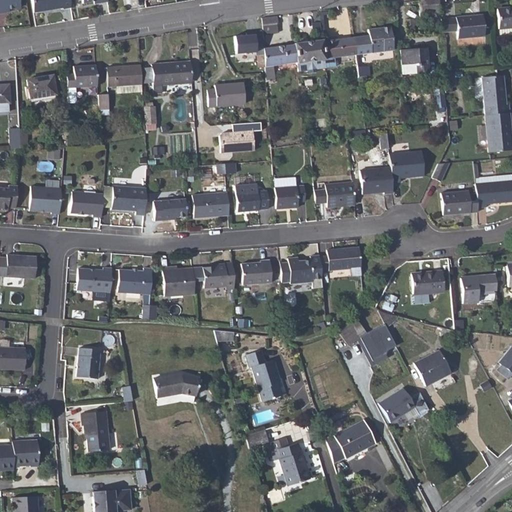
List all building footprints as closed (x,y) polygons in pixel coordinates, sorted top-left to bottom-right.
[(0,0),(0,13),(1,14),(0,11),(6,10),(17,9),(15,0),(0,0)] [(28,0),(31,14),(60,9),(60,11),(68,9),(66,0),(28,0)] [(438,0),(433,0),(419,1),(420,21),(439,18),(438,9),(439,9),(438,0)] [(511,8),(498,10),(500,37),(511,35),(511,8)] [(262,19),(263,33),(279,32),(278,17),(262,19)] [(481,17),(441,20),(441,30),(441,31),(455,30),(456,40),(483,38),(481,17)] [(369,36),(354,38),(357,56),(368,54),(394,51),(391,28),(368,31),(369,36)] [(354,38),(322,42),(325,60),(357,56),(354,38)] [(295,44),(295,45),(297,64),(297,65),(298,65),(298,70),(304,70),(304,64),(315,63),(315,69),(316,72),(325,71),(325,60),(322,42),(322,41),(295,44)] [(295,45),(264,49),(265,68),(266,83),(273,83),(272,67),(297,64),(295,45)] [(426,48),(400,50),(401,64),(416,64),(417,73),(428,72),(426,48)] [(368,54),(357,56),(358,67),(368,66),(369,66),(368,54)] [(173,62),(151,63),(151,67),(152,80),(153,85),(161,84),(191,82),(190,64),(173,65),(173,62)] [(107,85),(117,84),(141,83),(141,81),(140,68),(140,64),(106,66),(107,85)] [(95,65),(73,66),(73,73),(66,74),(66,87),(67,102),(74,102),(75,100),(75,87),(97,86),(95,65)] [(368,66),(358,67),(360,81),(366,80),(366,76),(370,76),(368,66)] [(151,67),(140,68),(141,81),(152,80),(151,67)] [(455,88),(454,71),(445,72),(446,89),(455,88)] [(52,76),(27,81),(29,99),(55,94),(52,76)] [(482,77),(485,115),(508,112),(507,104),(505,104),(504,91),(502,91),(501,76),(482,77)] [(141,83),(117,84),(117,92),(142,91),(141,83)] [(161,84),(153,85),(153,93),(161,92),(161,84)] [(215,89),(207,90),(208,107),(245,105),(244,84),(215,86),(215,89)] [(8,85),(0,85),(0,103),(9,103),(8,85)] [(443,92),(435,92),(437,107),(438,107),(438,111),(444,110),(444,106),(445,106),(443,92)] [(106,94),(97,94),(98,113),(108,113),(106,94)] [(156,129),(156,105),(145,105),(145,129),(156,129)] [(508,112),(485,115),(488,151),(511,149),(510,131),(508,131),(507,121),(509,120),(508,112)] [(7,140),(7,149),(18,148),(20,148),(19,128),(6,128),(7,140)] [(220,154),(254,152),(253,132),(222,134),(219,137),(220,154)] [(386,133),(379,134),(381,149),(388,149),(386,133)] [(420,153),(388,156),(390,167),(391,185),(400,184),(400,179),(423,177),(420,153)] [(439,164),(432,178),(441,182),(449,163),(439,164)] [(234,164),(224,165),(225,175),(235,174),(234,164)] [(217,175),(225,175),(224,165),(217,165),(217,175)] [(391,185),(390,167),(359,170),(362,195),(383,193),(384,195),(392,194),(391,185)] [(475,179),(475,185),(476,194),(477,210),(486,209),(486,206),(511,203),(511,182),(493,184),(493,178),(475,179)] [(304,203),(303,187),(295,188),(294,179),(272,181),(273,189),(275,211),(296,210),(296,203),(304,203)] [(326,192),(314,193),(315,205),(327,204),(327,209),(342,207),(342,204),(354,203),(353,184),(325,186),(326,192)] [(7,207),(15,208),(17,185),(8,185),(8,188),(0,187),(0,209),(6,210),(7,207)] [(235,187),(235,194),(237,213),(258,212),(259,210),(266,210),(265,192),(256,193),(255,185),(235,187)] [(50,214),(58,214),(60,187),(30,186),(28,210),(50,212),(50,214)] [(135,215),(143,216),(146,190),(112,187),(112,190),(111,208),(111,210),(135,212),(135,215)] [(103,194),(102,208),(111,208),(112,190),(103,189),(103,194)] [(477,210),(476,194),(469,195),(468,190),(441,192),(443,215),(477,213),(477,210)] [(92,216),(101,217),(102,208),(103,194),(71,191),(70,213),(92,214),(92,216)] [(228,216),(226,193),(192,196),(194,219),(228,216)] [(170,221),(170,218),(174,218),(186,217),(184,200),(153,203),(154,222),(170,221)] [(320,274),(329,273),(360,271),(358,249),(327,252),(328,258),(319,259),(319,269),(320,274)] [(0,257),(0,276),(13,277),(33,279),(35,256),(19,255),(19,257),(15,257),(15,255),(6,254),(6,257),(0,257)] [(319,258),(308,259),(308,263),(309,270),(319,269),(319,259),(319,258)] [(286,264),(278,265),(279,285),(288,285),(288,286),(310,285),(311,291),(321,290),(320,274),(319,269),(309,270),(308,263),(297,264),(296,260),(286,261),(286,264)] [(260,264),(240,265),(241,286),(270,285),(268,262),(260,262),(260,264)] [(223,266),(215,267),(215,268),(210,268),(202,269),(203,289),(224,288),(224,291),(233,290),(231,264),(223,265),(223,266)] [(75,291),(109,293),(111,269),(101,269),(101,271),(77,269),(75,291)] [(136,272),(132,271),(118,270),(116,293),(148,295),(150,269),(143,269),(142,272),(136,272)] [(171,274),(171,269),(162,270),(164,298),(193,296),(191,270),(177,271),(176,271),(173,274),(171,274)] [(442,273),(413,276),(414,296),(444,293),(442,273)] [(497,291),(496,275),(477,277),(477,278),(462,279),(464,304),(480,303),(479,292),(497,291)] [(146,320),(153,320),(154,307),(147,306),(146,320)] [(387,314),(383,312),(387,321),(391,329),(400,324),(404,319),(387,314)] [(358,314),(341,330),(355,344),(371,328),(358,314)] [(0,346),(0,369),(5,369),(7,368),(10,368),(10,370),(23,370),(24,348),(0,346)] [(503,366),(498,371),(508,380),(511,375),(511,348),(500,364),(503,366)] [(77,360),(75,377),(95,379),(97,366),(98,351),(78,349),(77,360)] [(262,351),(247,355),(251,369),(253,368),(264,403),(284,396),(278,380),(280,379),(274,361),(266,363),(262,351)] [(417,366),(429,388),(454,374),(443,352),(417,366)] [(181,374),(153,379),(156,397),(181,394),(197,396),(200,378),(181,374)] [(124,403),(132,402),(129,387),(122,388),(124,403)] [(382,402),(392,421),(417,407),(422,416),(431,411),(423,395),(413,400),(406,389),(382,402)] [(104,413),(80,414),(81,425),(82,425),(83,434),(85,434),(86,451),(107,450),(104,413)] [(335,436),(326,440),(329,448),(335,461),(346,456),(346,457),(377,442),(365,420),(335,435),(335,436)] [(267,432),(246,438),(251,453),(271,446),(267,432)] [(36,438),(10,440),(11,443),(12,465),(30,463),(30,465),(38,464),(36,438)] [(274,442),(277,450),(291,446),(288,438),(274,442)] [(11,443),(0,443),(0,467),(12,467),(12,465),(11,443)] [(291,446),(277,450),(272,452),(274,461),(282,458),(291,486),(312,479),(300,443),(291,446)] [(144,470),(136,470),(138,485),(146,484),(144,470)] [(112,490),(91,492),(93,511),(117,511),(118,511),(130,510),(128,490),(112,490)] [(13,511),(12,511),(37,511),(36,496),(13,497),(14,511),(13,511)]
